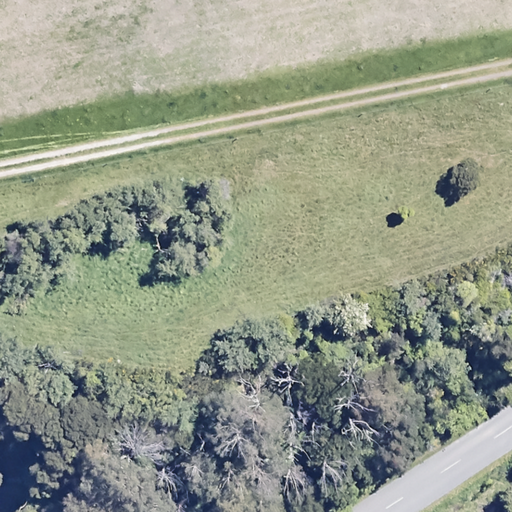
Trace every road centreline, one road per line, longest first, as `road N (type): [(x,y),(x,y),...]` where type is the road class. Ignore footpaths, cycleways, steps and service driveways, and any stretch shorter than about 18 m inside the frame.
road 1 (track): [(511,71),(0,168)]
road 2 (tertiary): [(388,511),(511,429)]
